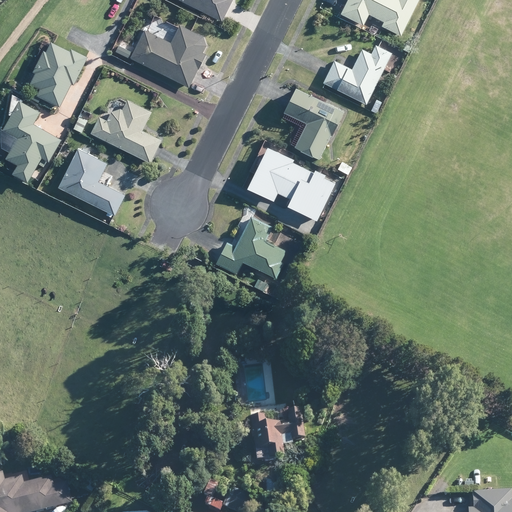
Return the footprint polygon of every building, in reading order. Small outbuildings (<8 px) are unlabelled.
[(177,0),(220,21),(221,19),(230,0),(177,0)] [(345,0),(341,10),(339,14),(362,25),(367,14),(383,22),(380,26),(399,36),(401,31),(417,0),(345,0)] [(204,54),(202,52),(201,52),(204,45),(201,37),(178,25),(169,43),(143,29),(128,58),(187,87),(204,54)] [(80,69),(85,58),(69,49),(67,52),(48,42),(43,52),(41,51),(31,71),(33,73),(28,84),(38,89),(35,95),(58,107),(69,84),(72,85),(73,82),(80,69)] [(390,53),(378,47),(374,44),(369,54),(360,49),(353,63),(352,66),(350,69),(336,62),(332,60),(330,64),(324,77),(321,82),(347,95),(365,104),(379,76),(390,53)] [(401,48),(407,52),(410,47),(403,44),(401,48)] [(325,104),(312,98),(292,88),(292,89),(283,108),(281,113),(283,113),(303,123),(293,145),(292,147),(318,160),(328,138),(329,135),(330,135),(331,133),(341,112),(325,104)] [(375,98),(370,110),(375,113),(380,101),(375,98)] [(142,128),(145,122),(150,112),(126,100),(125,101),(121,109),(119,109),(116,114),(110,111),(105,121),(101,118),(97,116),(89,133),(148,162),(149,160),(159,139),(141,130),(142,128)] [(38,113),(20,102),(17,101),(8,116),(5,122),(2,126),(1,130),(15,137),(8,150),(3,158),(15,165),(9,174),(25,182),(29,175),(40,157),(47,161),(59,139),(32,124),(38,113)] [(77,117),(72,128),(80,132),(85,121),(77,117)] [(88,155),(81,152),(75,149),(56,187),(112,215),(123,195),(106,186),(96,181),(105,163),(88,155)] [(335,183),(268,149),(248,189),(274,201),(278,193),(292,200),(288,207),(316,221),(335,183)] [(263,240),(265,238),(270,227),(249,216),(237,240),(233,246),(224,242),(215,259),(213,263),(234,273),(240,262),(274,279),(282,263),(279,261),(284,251),(276,247),(263,240)] [(252,286),(262,291),(266,284),(256,279),(252,286)] [(303,439),(299,410),(294,411),(294,409),(289,410),(289,412),(285,413),(286,415),(286,417),(287,422),(264,426),(263,421),(262,416),(259,416),(254,417),(249,418),(254,457),(255,461),(261,460),(262,463),(262,464),(269,463),(273,463),(272,458),(282,457),(280,446),(291,445),(290,441),(303,439)] [(8,480),(6,473),(6,472),(0,468),(0,511),(33,511),(71,502),(74,501),(69,482),(66,483),(57,485),(55,478),(54,476),(30,482),(26,483),(25,475),(8,480)] [(93,491),(98,482),(89,478),(84,487),(93,491)] [(281,486),(273,483),(263,480),(257,497),(261,498),(259,503),(264,504),(265,499),(275,503),(281,486)] [(235,491),(232,490),(228,488),(221,503),(210,499),(216,484),(211,482),(205,497),(205,498),(202,505),(218,511),(220,506),(232,511),(245,511),(247,510),(252,498),(235,491)] [(511,511),(511,499),(510,499),(510,492),(510,491),(470,493),(470,494),(471,509),(466,509),(466,511),(511,511)]
